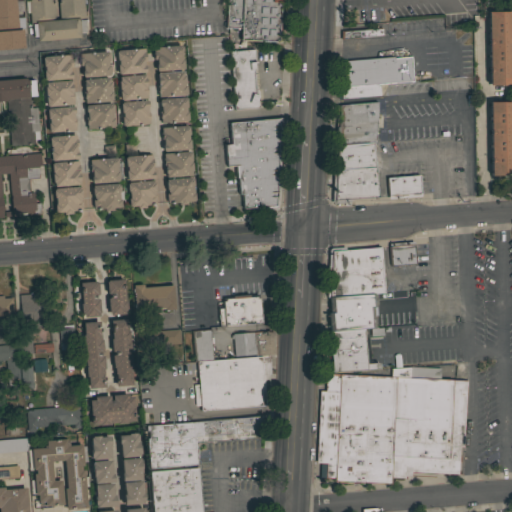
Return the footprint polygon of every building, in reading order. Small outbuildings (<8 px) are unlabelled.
[(21,0),(22,11),(16,12),(16,18),(22,18),(23,28),(22,29),(23,48),(0,50),(0,0),(21,0)] [(27,0),(52,0),(54,16),(52,16),(53,21),(57,20),(57,19),(59,19),(57,0),(82,0),(83,16),(85,16),(86,23),(84,23),(85,33),(79,33),(79,38),(36,42),(36,37),(32,37),(32,26),(30,26),(27,0)] [(225,0),(281,0),(281,2),(279,2),(278,42),(239,41),(240,29),(225,28),(225,0)] [(509,11),(510,84),(503,84),(503,85),(488,86),(487,12),(509,11)] [(354,25),(353,13),(367,12),(368,16),(373,15),(374,23),(354,25)] [(367,28),(368,30),(381,29),(382,36),(340,40),(340,31),(367,28)] [(184,45),(155,48),(158,72),(186,70),(184,45)] [(145,49),(118,51),(120,75),(147,72),(145,49)] [(253,49),(254,62),(253,63),(254,70),(252,70),(254,95),(257,96),(255,100),(258,108),(233,110),(229,51),(253,49)] [(109,51),(82,54),(84,77),(111,74),(109,51)] [(71,55),(43,58),(45,80),(73,78),(71,55)] [(337,88),(338,61),(400,56),(400,58),(409,57),(412,81),(378,84),(337,88)] [(186,72),(158,75),(160,98),(188,95),(186,72)] [(147,75),(120,78),(122,101),(149,98),(147,75)] [(25,80),(28,80),(28,81),(34,80),(35,96),(30,97),(31,108),(36,108),(39,140),(33,140),(34,144),(10,146),(6,101),(0,101),(0,80),(25,78),(25,80)] [(112,78),(84,80),(86,104),(114,101),(112,78)] [(73,81),(46,83),(48,107),(75,104),(73,81)] [(379,95),(337,99),(337,88),(378,84),(379,95)] [(188,98),(160,101),(162,124),(190,122),(188,98)] [(151,126),(149,102),(122,104),(124,128),(151,126)] [(334,145),(336,112),(334,112),(334,106),(338,107),(338,106),(376,102),(374,143),(372,143),(334,145)] [(511,176),(490,176),(489,102),(511,102),(511,176)] [(114,105),(87,107),(89,131),(116,129),(114,105)] [(75,108),(48,110),(50,133),(77,131),(75,108)] [(281,118),(281,120),(277,207),(276,209),(275,209),(256,211),(255,210),(255,209),(254,208),(242,209),(240,195),(238,195),(237,179),(235,179),(234,166),(226,167),(224,145),(230,144),(228,123),(279,118),(281,118)] [(191,126),(163,129),(165,152),(192,150),(191,126)] [(77,135),(50,138),(52,161),(79,159),(77,135)] [(377,199),(374,200),(374,198),(349,200),(349,202),(332,204),(331,202),(333,145),(334,145),(372,143),(377,199)] [(193,152),(165,155),(168,179),(195,176),(193,152)] [(40,166),(37,166),(38,178),(27,179),(28,193),(33,193),(34,204),(39,203),(39,214),(12,216),(8,173),(0,174),(3,212),(10,211),(10,217),(0,217),(0,156),(39,153),(40,166)] [(153,155),(126,158),(128,182),(155,179),(153,155)] [(118,159),(91,161),(93,185),(121,183),(118,159)] [(79,162),(53,164),(55,188),(81,185),(79,162)] [(418,175),(420,196),(388,199),(386,178),(418,175)] [(195,179),(168,181),(170,205),(197,203),(195,179)] [(155,182),(129,184),(131,208),(157,206),(155,182)] [(121,185),(94,187),(96,211),(123,209),(121,185)] [(81,188),(55,190),(57,215),(83,212),(81,188)] [(388,244),(413,242),(415,265),(409,265),(409,266),(406,267),(406,265),(398,266),(398,267),(395,268),(395,266),(390,266),(388,244)] [(326,298),(328,251),(330,248),(344,247),(344,250),(379,248),(383,293),(374,294),(328,298),(326,298)] [(122,279),(125,314),(108,315),(108,312),(107,312),(106,299),(107,299),(107,297),(109,297),(108,294),(107,295),(107,293),(105,293),(104,282),(106,282),(106,280),(122,279)] [(97,294),(95,295),(96,296),(94,296),(94,299),(96,299),(97,299),(98,313),(97,313),(97,316),(82,317),(82,314),(81,314),(81,313),(79,313),(79,304),(80,303),(79,283),(95,282),(95,283),(96,283),(97,294)] [(163,311),(163,308),(134,311),(132,285),(142,285),(142,288),(171,285),(173,310),(163,311)] [(29,294),(29,292),(32,292),(32,294),(43,293),(45,326),(31,327),(30,317),(20,318),(19,303),(16,303),(15,296),(19,296),(19,295),(29,294)] [(224,326),(218,326),(217,309),(222,309),(222,302),(222,297),(257,294),(258,298),(259,298),(261,323),(224,326)] [(329,332),(328,325),(327,325),(327,318),(328,318),(327,313),(329,313),(329,311),(328,304),(329,304),(328,298),(374,294),(376,316),(372,316),(372,317),(373,317),(374,329),(369,329),(362,329),(329,332)] [(13,316),(0,317),(0,296),(2,296),(3,298),(12,298),(13,316)] [(114,386),(114,381),(114,374),(113,374),(113,368),(111,368),(110,356),(111,356),(111,355),(113,355),(113,352),(111,352),(111,351),(110,351),(109,339),(110,339),(110,333),(111,333),(110,325),(109,326),(109,320),(125,319),(131,385),(114,386)] [(98,321),(99,340),(100,339),(102,352),(100,352),(100,353),(99,353),(99,356),(102,356),(103,369),(101,369),(102,382),(103,382),(103,387),(87,388),(86,376),(85,377),(83,358),(85,358),(84,354),(83,354),(81,335),(82,335),(81,323),(98,321)] [(58,326),(72,325),(74,342),(69,342),(70,346),(66,347),(66,349),(60,350),(58,326)] [(374,329),(382,328),(382,335),(370,336),(369,329),(374,329)] [(362,338),(366,337),(368,361),(370,361),(371,364),(377,363),(377,369),(326,373),(326,367),(330,367),(330,358),(327,358),(325,336),(328,336),(328,332),(329,332),(362,329),(362,338)] [(155,346),(154,331),(178,330),(179,344),(155,346)] [(193,362),(191,331),(209,330),(211,361),(196,362),(193,362)] [(254,357),(254,355),(234,356),(232,339),(230,339),(230,335),(232,335),(232,334),(268,331),(268,333),(273,332),(272,356),(267,355),(267,356),(254,357)] [(18,354),(17,343),(31,342),(32,353),(18,354)] [(34,354),(33,345),(51,343),(52,352),(34,354)] [(0,345),(16,344),(19,386),(9,387),(8,375),(6,375),(5,361),(0,361),(0,345)] [(269,356),(266,406),(200,411),(199,406),(194,406),(193,385),(198,385),(196,362),(211,361),(254,357),(267,356),(269,356)] [(47,371),(34,372),(33,360),(46,359),(47,371)] [(32,382),(21,383),(20,366),(31,365),(32,382)] [(462,447),(458,447),(457,474),(410,472),(409,477),(403,477),(403,478),(389,478),(389,484),(333,482),(333,478),(318,478),(319,463),(315,463),(318,391),(324,391),(325,374),(389,377),(390,369),(409,367),(439,369),(438,379),(465,381),(462,447)] [(133,421),(126,422),(126,423),(115,424),(115,423),(108,423),(108,425),(98,425),(97,424),(90,425),(88,400),(93,400),(93,397),(108,396),(109,400),(111,400),(111,395),(126,394),(126,397),(132,397),(133,421)] [(73,407),(79,407),(81,427),(79,427),(79,428),(74,429),(74,428),(73,428),(73,424),(59,426),(59,422),(47,423),(47,427),(34,428),(34,431),(33,431),(33,432),(28,433),(28,431),(27,432),(25,410),(73,406),(73,407)] [(263,437),(196,443),(197,465),(149,469),(146,439),(148,439),(148,434),(146,434),(146,431),(145,431),(145,426),(265,416),(263,437)] [(120,458),(118,444),(117,444),(117,436),(127,435),(126,434),(135,433),(135,434),(136,434),(137,441),(138,446),(139,454),(138,454),(138,457),(120,458)] [(91,460),(91,459),(90,459),(89,450),(90,450),(89,445),(90,445),(89,438),(91,438),(91,437),(99,436),(99,437),(109,436),(109,445),(110,459),(91,460)] [(0,452),(0,441),(25,439),(26,451),(0,452)] [(82,466),(80,466),(80,470),(83,470),(83,477),(86,477),(87,486),(84,487),(86,509),(65,510),(63,489),(65,489),(63,461),(51,462),(52,481),(60,481),(62,505),(44,507),(44,505),(39,506),(39,503),(37,503),(37,495),(34,495),(34,494),(31,494),(30,482),(33,481),(32,474),(35,474),(34,470),(32,470),(32,469),(28,469),(27,450),(43,449),(43,446),(45,446),(45,441),(65,439),(65,441),(67,440),(68,446),(81,445),(82,466)] [(121,482),(120,473),(121,473),(120,460),(138,458),(138,460),(140,460),(140,469),(140,473),(140,474),(140,480),(121,482)] [(111,474),(112,474),(113,483),(93,484),(93,477),(92,477),(91,473),(90,464),(91,463),(91,462),(110,460),(111,474)] [(0,479),(0,467),(17,466),(18,478),(0,479)] [(152,511),(149,472),(197,468),(200,511),(152,511)] [(141,493),(142,493),(143,501),(142,502),(142,504),(123,505),(122,495),(123,494),(123,490),(122,490),(122,483),(140,481),(141,493)] [(95,508),(95,505),(93,506),(92,492),(94,492),(93,485),(112,484),(112,492),(112,495),(114,495),(114,506),(95,508)] [(27,511),(0,511),(0,488),(3,488),(3,490),(25,488),(27,511)]
